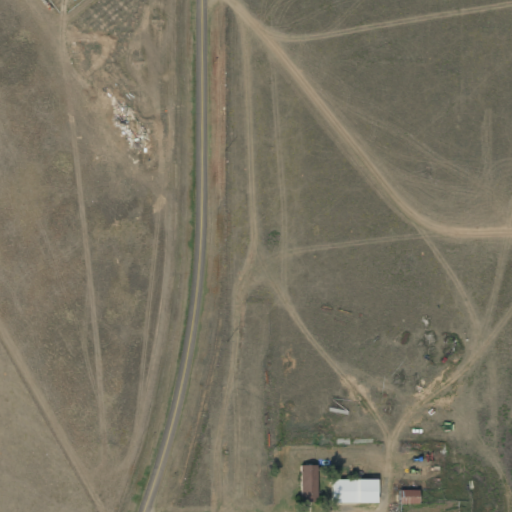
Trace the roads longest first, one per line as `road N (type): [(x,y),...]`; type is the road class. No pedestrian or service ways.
road 1 (tertiary): [(204,282),(205,0)]
road 2 (tertiary): [(147,511),(188,378),(204,282)]
